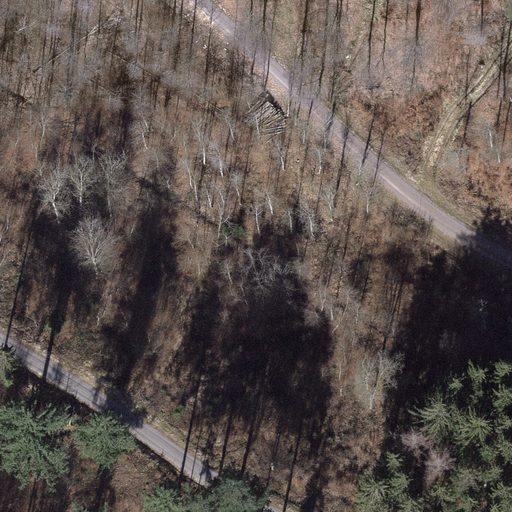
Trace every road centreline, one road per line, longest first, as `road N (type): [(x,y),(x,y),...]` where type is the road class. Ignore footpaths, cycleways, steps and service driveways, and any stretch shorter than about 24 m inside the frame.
road 1 (track): [(200,0),(445,225),(511,258)]
road 2 (track): [(0,348),(267,511)]
